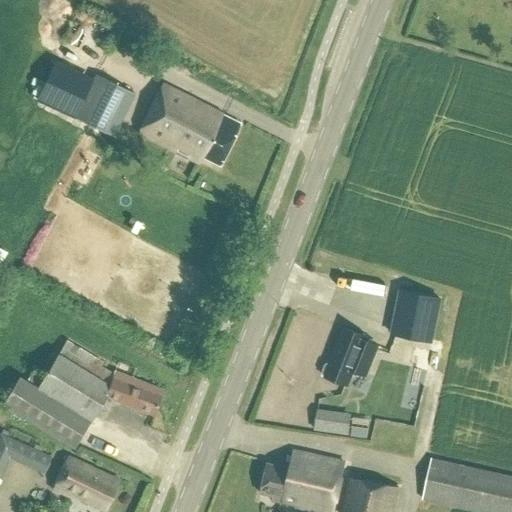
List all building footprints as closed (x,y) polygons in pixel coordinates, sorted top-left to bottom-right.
[(94,74),(73,118),(112,137),(133,93),(94,74)] [(219,166),(240,124),(162,85),(139,132),(200,163),(202,158),(219,166)] [(401,292),(392,337),(432,345),(440,299),(401,292)] [(347,328),(333,365),(329,363),(326,373),(329,375),(328,377),(351,386),(357,371),(370,376),(381,345),(368,340),(370,337),(347,328)] [(32,370),(25,381),(20,378),(4,405),(75,449),(106,399),(154,417),(163,392),(113,372),(112,374),(100,366),(102,363),(67,341),(44,377),(32,370)] [(406,343),(401,353),(424,362),(417,378),(432,384),(443,358),(406,343)] [(318,412),(316,430),(348,434),(350,416),(318,412)] [(43,475),(52,458),(1,434),(0,435),(0,475),(1,476),(10,459),(43,475)] [(328,511),(333,511),(345,461),(293,450),(289,469),(268,464),(261,493),(274,496),(273,500),(328,511)] [(104,511),(119,481),(68,456),(53,488),(71,497),(73,494),(83,499),(82,501),(104,511)] [(478,511),(511,511),(511,475),(432,458),(422,500),(478,511)] [(395,511),(400,488),(366,481),(366,482),(350,478),(342,511),(395,511)]
